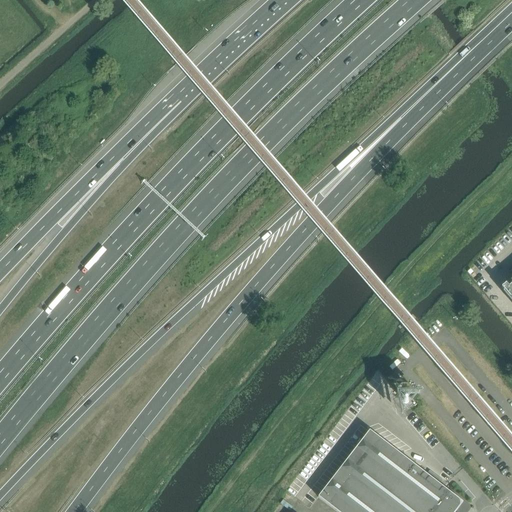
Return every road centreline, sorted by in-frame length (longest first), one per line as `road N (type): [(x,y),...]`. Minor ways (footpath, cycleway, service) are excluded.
road 1 (motorway): [(0,440),(212,194),(417,0)]
road 2 (motorway): [(0,495),(189,306),(432,87)]
road 3 (motorway): [(74,511),(241,302),(432,87)]
road 4 (motorway): [(361,0),(182,174),(0,379)]
road 5 (motorway): [(178,99),(0,309)]
road 6 (unknown): [(484,511),(445,463),(378,412),(366,416),(303,501)]
road 7 (motorway): [(178,99),(0,272)]
road 8 (motorway): [(288,0),(178,99)]
road 9 (track): [(0,86),(97,0)]
